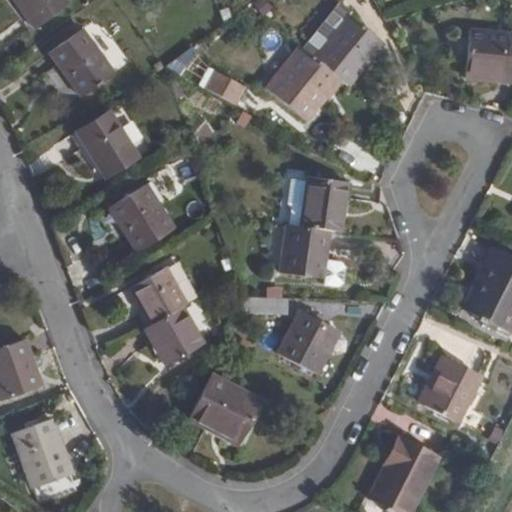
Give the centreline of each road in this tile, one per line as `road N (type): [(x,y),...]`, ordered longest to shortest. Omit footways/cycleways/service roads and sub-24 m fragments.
road 1 (residential): [(232,503),(288,490),(333,460),(440,244)]
road 2 (residential): [(9,208),(75,382),(128,455)]
road 3 (residential): [(440,244),(480,158),(473,138),(448,126),(434,129),(406,173),(402,188),(424,233)]
